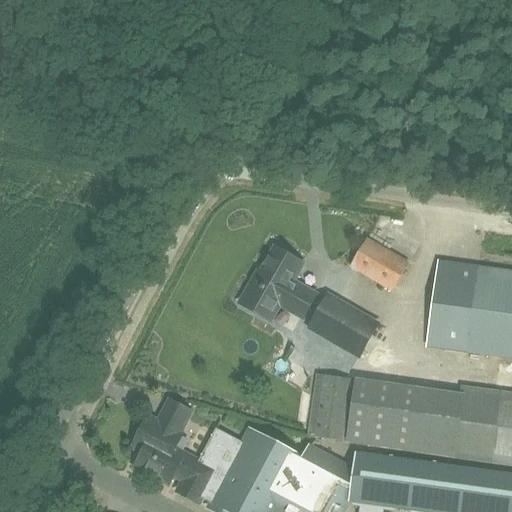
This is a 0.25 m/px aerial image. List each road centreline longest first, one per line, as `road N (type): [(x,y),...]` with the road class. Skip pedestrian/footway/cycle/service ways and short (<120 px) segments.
road 1 (tertiary): [(8,511),(191,163)]
road 2 (unclassified): [(511,211),(191,163)]
road 3 (tertiary): [(191,163),(284,0)]
